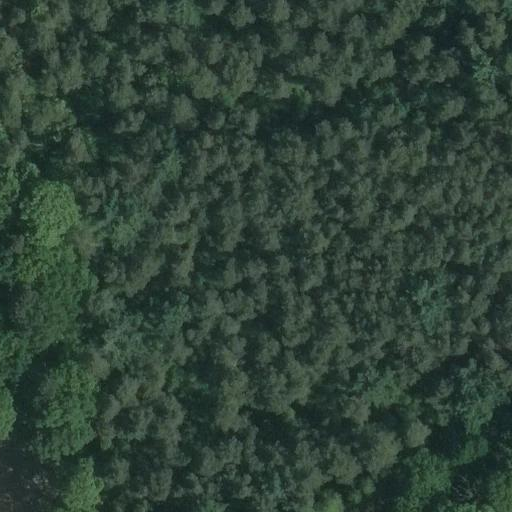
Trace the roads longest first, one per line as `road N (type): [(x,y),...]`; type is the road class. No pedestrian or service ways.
road 1 (track): [(32,0),(85,286),(84,373),(121,511)]
road 2 (track): [(304,511),(511,417)]
